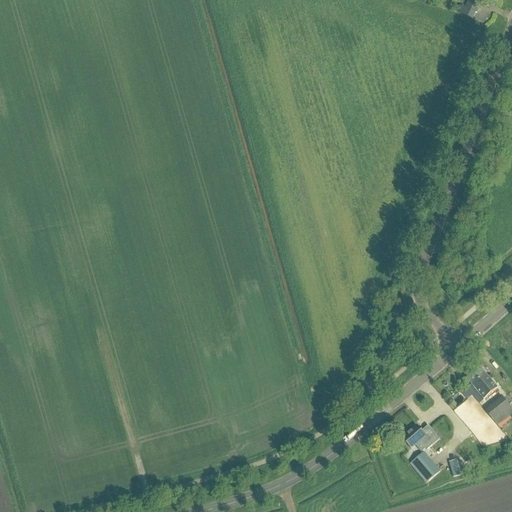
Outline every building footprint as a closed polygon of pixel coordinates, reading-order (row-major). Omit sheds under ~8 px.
[(476,13),(482,0),(470,0),(466,8),(476,13)] [(466,8),(461,6),(458,12),(472,19),(476,13),(466,8)] [(466,379),(484,401),(498,390),(480,368),(466,379)] [(511,409),(503,399),(486,413),(497,426),(511,413),(511,409)] [(416,426),(402,439),(411,450),(416,446),(422,453),(425,450),(426,451),(440,440),(428,426),(421,432),(416,426)] [(410,465),(426,484),(440,473),(424,453),(410,465)] [(446,483),(461,472),(456,465),(441,476),(446,483)]
